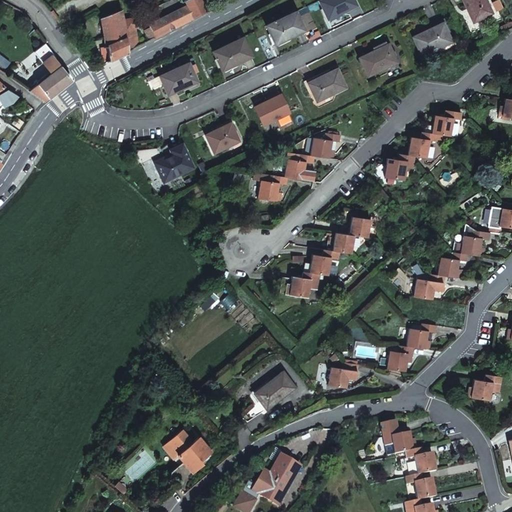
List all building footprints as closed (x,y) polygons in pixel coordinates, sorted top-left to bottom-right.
[(156,37),(206,11),(200,0),(180,0),(181,2),(184,0),(187,5),(149,25),(156,37)] [(327,18),(355,4),(353,0),(318,0),(327,18)] [(464,0),(475,22),(494,13),(487,0),(464,0)] [(108,54),(109,61),(130,51),(120,10),(100,20),(106,46),(103,47),(105,55),(108,54)] [(274,44),(303,30),(294,12),(265,26),(274,44)] [(424,54),(452,40),(443,22),(415,36),(424,54)] [(220,71),(249,56),(240,38),(211,52),(220,71)] [(44,44),(34,52),(42,62),(51,55),(52,54),(44,44)] [(369,75),(398,61),(390,44),(361,58),(369,75)] [(43,64),(52,57),(51,55),(42,62),(43,64)] [(44,101),(70,80),(52,57),(43,64),(50,73),(29,91),(44,101)] [(170,96),(195,83),(186,64),(160,77),(170,96)] [(317,100),(346,86),(338,68),(308,83),(317,100)] [(265,125),(290,112),(281,95),(257,107),(265,125)] [(511,101),(503,100),(502,108),(498,107),(496,118),(511,120),(511,101)] [(461,115),(444,112),(443,118),(434,116),(431,135),(436,136),(449,138),(452,121),(460,122),(461,115)] [(216,154),(240,142),(232,124),(207,136),(216,154)] [(431,135),(420,133),(419,140),(410,138),(407,156),(414,158),(425,159),(428,142),(435,143),(436,136),(431,135)] [(309,157),(313,157),(332,160),(335,143),(338,144),(339,137),(324,135),(323,141),(312,139),(309,157)] [(167,182),(197,167),(185,144),(173,150),(175,154),(158,162),(167,182)] [(287,179),(312,182),(314,173),(307,172),(307,173),(303,173),(304,164),(312,165),(313,157),(309,157),(298,155),(297,162),(286,160),(283,178),(287,179)] [(414,158),(407,156),(397,155),(396,161),(386,160),(384,178),(402,181),(405,164),(413,165),(414,158)] [(285,186),(287,179),(283,178),(279,178),(252,174),(251,181),(260,182),(257,200),(280,204),(282,195),(277,194),(279,185),(285,186)] [(511,210),(502,209),(499,227),(511,229),(511,210)] [(352,218),(349,236),(354,237),(374,240),(377,220),(370,218),(369,221),(352,218)] [(489,233),(475,231),(466,222),(464,235),(463,235),(461,245),(454,244),(453,253),(467,255),(484,258),(485,249),(480,248),(481,239),(488,241),(489,233)] [(349,236),(335,233),(332,252),(339,253),(346,254),(351,254),(354,237),(349,236)] [(339,253),(332,252),(322,250),(321,257),(312,255),(309,273),(319,275),(328,276),(331,259),(338,261),(339,253)] [(467,255),(453,253),(452,259),(441,257),(438,276),(444,277),(461,280),(462,270),(458,270),(459,261),(466,263),(467,255)] [(319,275),(309,273),(303,272),(302,279),(291,278),(290,286),(286,285),(285,296),(307,299),(309,290),(317,291),(319,275)] [(438,276),(430,274),(429,281),(417,279),(414,297),(433,300),(434,291),(442,292),(444,277),(438,276)] [(408,346),(416,348),(431,350),(433,333),(436,333),(437,325),(422,323),(421,329),(410,328),(408,346)] [(389,369),(407,372),(409,362),(414,363),(416,348),(408,346),(393,344),(389,369)] [(359,380),(361,365),(346,362),(345,368),(334,366),(332,386),(350,388),(351,379),(359,380)] [(253,393),(254,394),(266,410),(294,388),(282,371),(253,393)] [(492,392),(500,393),(502,378),(486,376),(485,383),(474,381),(473,389),(469,388),(468,399),(491,402),(492,392)] [(393,444),(395,453),(404,451),(416,448),(414,439),(410,439),(408,431),(398,433),(396,420),(380,423),(384,446),(393,444)] [(174,458),(178,454),(181,451),(187,457),(183,460),(193,471),(204,462),(201,459),(211,451),(199,436),(192,441),(182,429),(163,445),(174,458)] [(416,448),(404,451),(406,458),(399,460),(402,469),(415,466),(417,474),(420,473),(435,470),(431,453),(421,454),(420,447),(416,448)] [(181,451),(178,454),(183,460),(187,457),(181,451)] [(247,480),(233,506),(244,511),(247,511),(258,493),(274,502),(285,483),(289,485),(300,466),(280,455),(270,473),(263,469),(254,484),(247,480)] [(417,474),(404,477),(406,484),(413,482),(417,499),(419,499),(435,495),(431,478),(422,480),(420,473),(417,474)] [(126,489),(118,482),(115,485),(123,493),(126,489)] [(278,505),(289,485),(285,483),(274,502),(278,505)] [(417,499),(404,502),(405,511),(436,511),(436,510),(433,511),(431,504),(421,506),(419,499),(417,499)]
